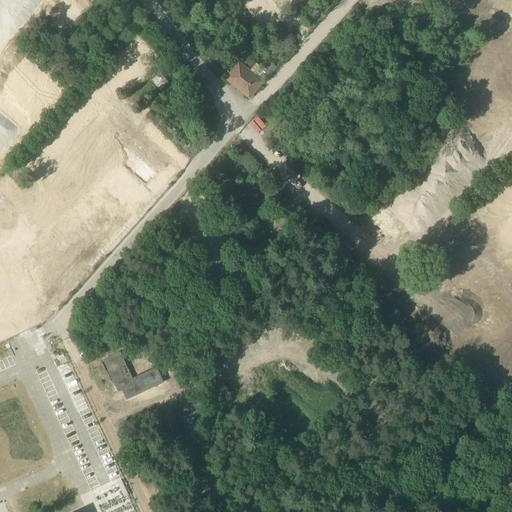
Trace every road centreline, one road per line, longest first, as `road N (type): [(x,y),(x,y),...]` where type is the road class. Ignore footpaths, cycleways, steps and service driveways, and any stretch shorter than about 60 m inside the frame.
road 1 (track): [(448,319),(232,123)]
road 2 (unknown): [(408,511),(504,360),(511,359)]
road 3 (unclassified): [(233,110),(147,0)]
road 4 (unknown): [(425,212),(511,122)]
